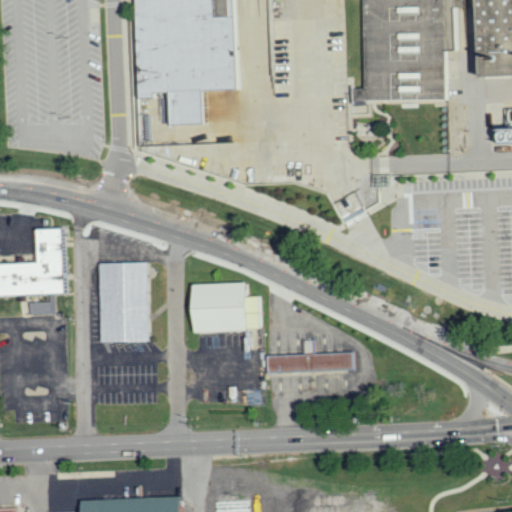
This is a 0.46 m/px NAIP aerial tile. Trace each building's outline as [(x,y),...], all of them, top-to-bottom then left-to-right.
[(511,0),(134,0),(139,98),(170,97),(172,127),(217,125),(215,96),(211,97),(210,90),(246,89),(241,0),(363,0),(367,89),(353,89),(354,102),(375,101),(453,99),(452,51),(461,50),(459,0),(482,0),(485,77),(511,76),(511,0)] [(0,296),(69,293),(67,228),(44,229),(39,229),(40,261),(0,262),(0,296)] [(103,342),(101,263),(150,262),(151,341),(103,342)] [(262,330),(261,295),(250,296),(249,282),(195,284),(197,332),(262,330)] [(305,338),(305,354),(269,355),(270,374),(357,371),(356,352),(317,354),(316,338),(305,338)] [(85,511),(85,499),(185,495),(185,511),(85,511)]
